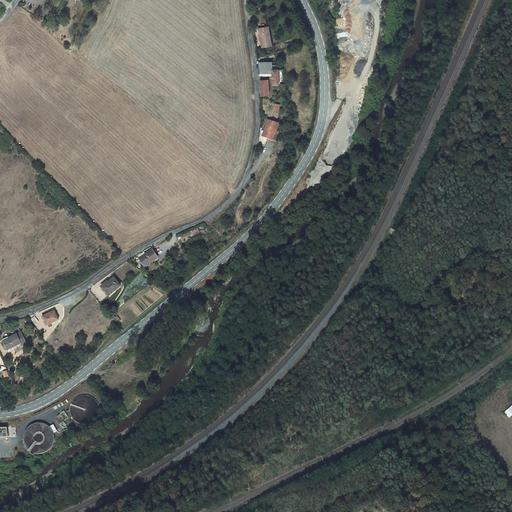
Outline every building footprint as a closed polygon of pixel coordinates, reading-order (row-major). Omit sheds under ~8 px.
[(258,29),(261,49),(272,47),(268,27),(258,29)] [(260,63),(260,76),(272,76),(272,86),(278,86),(278,70),(278,67),(273,67),(273,63),(260,63)] [(265,130),(263,137),(272,140),(277,124),(267,120),(264,130),(265,130)] [(152,249),(139,259),(145,267),(158,257),(152,249)] [(115,277),(100,289),(106,297),(121,285),(115,277)] [(54,311),(42,316),(46,325),(58,320),(54,311)] [(8,339),(3,341),(7,350),(20,343),(21,346),(26,343),(20,332),(8,338),(8,339)] [(58,415),(60,418),(63,415),(66,420),(69,418),(65,411),(58,415)]
